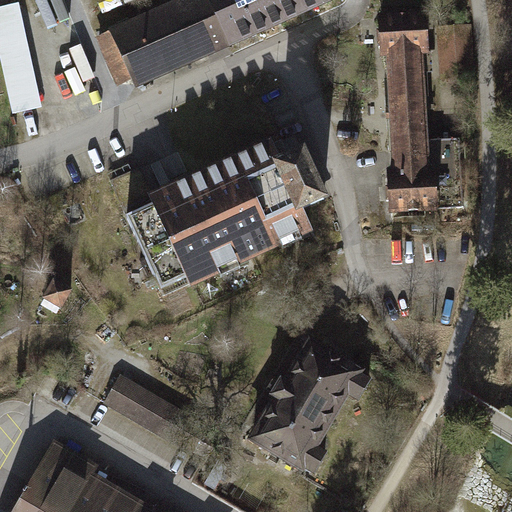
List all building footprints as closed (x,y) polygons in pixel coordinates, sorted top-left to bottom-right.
[(199,0),(183,0),(108,33),(128,79),(140,74),(144,83),(221,49),(199,0)] [(222,0),(199,0),(221,49),(240,41),(226,7),(222,0)] [(222,0),(226,7),(240,41),(315,9),(335,0),(222,0)] [(0,13),(0,42),(13,106),(37,101),(19,10),(0,13)] [(431,96),(429,19),(385,20),(386,57),(392,57),(393,80),(387,80),(388,113),(389,154),(395,154),(396,177),(389,177),(390,214),(464,212),(462,143),(427,144),(426,113),(436,113),(436,96),(431,96)] [(468,26),(447,28),(450,79),(471,77),(468,26)] [(281,139),(228,162),(265,253),(290,242),(291,246),(310,237),(309,234),(320,229),(312,209),(337,197),(330,182),(315,146),(289,157),(281,139)] [(247,261),(265,253),(228,162),(167,189),(157,193),(161,201),(136,212),(162,272),(164,271),(170,285),(193,275),(196,283),(228,269),(229,273),(248,264),(247,261)] [(120,177),(134,207),(155,197),(142,167),(120,177)] [(49,307),(66,317),(77,298),(59,288),(49,307)] [(282,401),(258,439),(307,469),(309,466),(319,472),(330,455),(320,449),(352,396),(364,403),(375,384),(364,377),(366,374),(318,344),(293,383),(288,380),(277,398),(282,401)] [(136,419),(194,453),(213,421),(151,384),(149,387),(124,372),(107,402),(136,419)] [(58,437),(15,511),(157,511),(90,474),(98,459),(58,437)]
